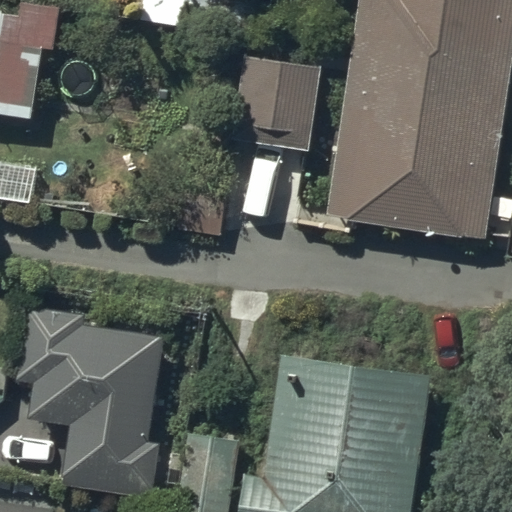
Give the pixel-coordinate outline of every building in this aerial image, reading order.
[(140,0),(138,17),(246,33),(251,0),(140,0)] [(488,237),(511,69),(511,0),(358,0),(327,214),(488,237)] [(55,15),(0,6),(0,115),(39,121),(55,15)] [(85,322),(35,315),(26,378),(42,380),(36,419),(78,425),(70,478),(152,490),(173,348),(83,336),(85,322)] [(258,478),(253,511),(422,511),(439,378),(311,362),(296,482),(258,478)]
